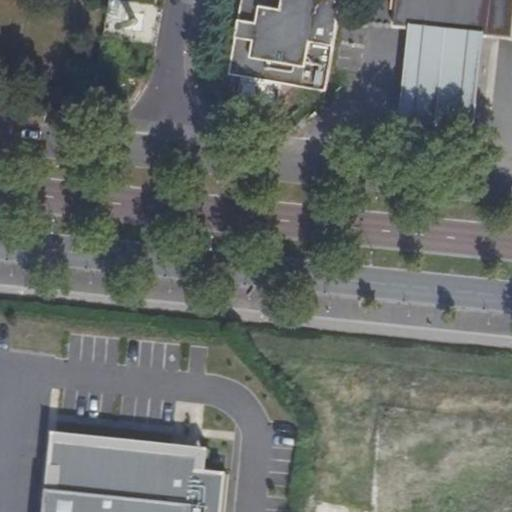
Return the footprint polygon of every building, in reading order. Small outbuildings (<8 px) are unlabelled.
[(281,2),(270,0),(269,0),(230,0),(219,72),(298,87),(312,7),(281,2)] [(511,0),(395,0),(392,30),(406,31),(485,39),(511,42),(511,31),(511,0)] [(477,128),(485,39),(406,31),(399,123),(477,128)] [(308,89),(326,91),(329,71),(312,69),(308,89)] [(212,452),(54,437),(46,511),(225,511),(229,476),(210,474),(212,452)]
